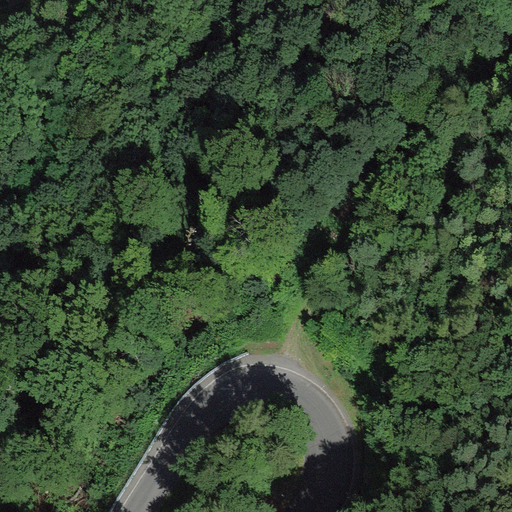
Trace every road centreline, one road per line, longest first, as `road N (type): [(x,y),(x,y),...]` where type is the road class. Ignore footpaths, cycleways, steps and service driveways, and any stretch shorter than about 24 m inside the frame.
road 1 (track): [(308,388),(356,271),(511,68)]
road 2 (residential): [(147,511),(206,415),(231,387),(257,374),(308,388),(334,424),(337,463),(319,511)]
